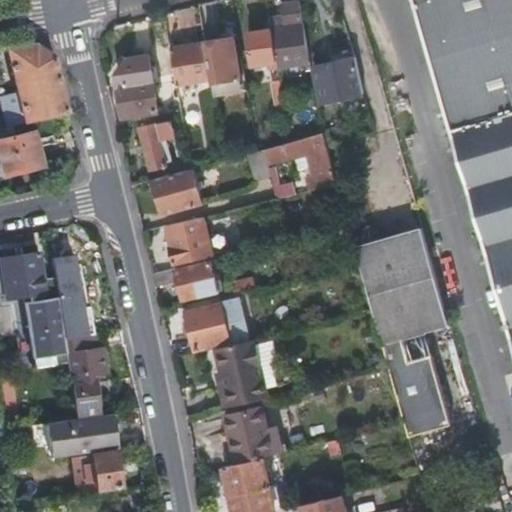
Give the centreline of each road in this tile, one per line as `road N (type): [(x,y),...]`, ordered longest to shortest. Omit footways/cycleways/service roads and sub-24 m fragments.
road 1 (residential): [(182,511),(114,197)]
road 2 (residential): [(114,197),(67,8)]
road 3 (unknown): [(121,227),(263,194)]
